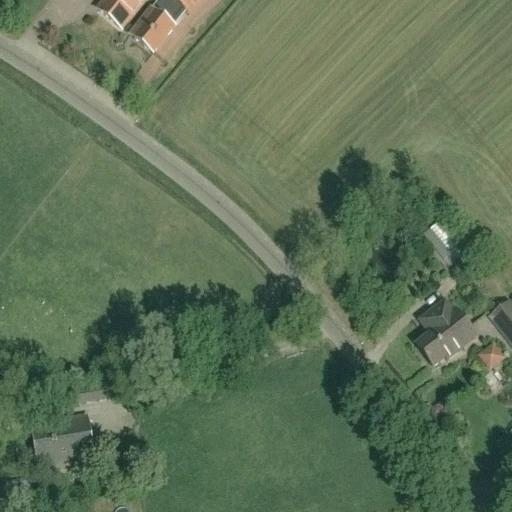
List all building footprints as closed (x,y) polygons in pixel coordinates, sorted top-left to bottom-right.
[(121,32),(145,0),(105,0),(107,1),(97,13),(121,32)] [(204,0),(159,0),(151,11),(150,11),(129,37),(153,57),(175,30),(162,20),(175,4),(189,17),(204,0)] [(447,267),(464,251),(435,222),(419,238),(447,267)] [(511,309),(509,306),(490,321),(511,349),(511,309)] [(431,338),(416,350),(432,372),(445,363),(447,366),(477,344),(455,315),(453,316),(446,307),(421,325),(431,338)] [(474,339),(490,329),(482,317),(467,328),(474,339)] [(491,345),(474,357),(486,373),(502,361),(491,345)] [(26,399),(0,405),(0,424),(30,417),(26,399)] [(88,420),(31,428),(38,474),(95,466),(88,420)]
